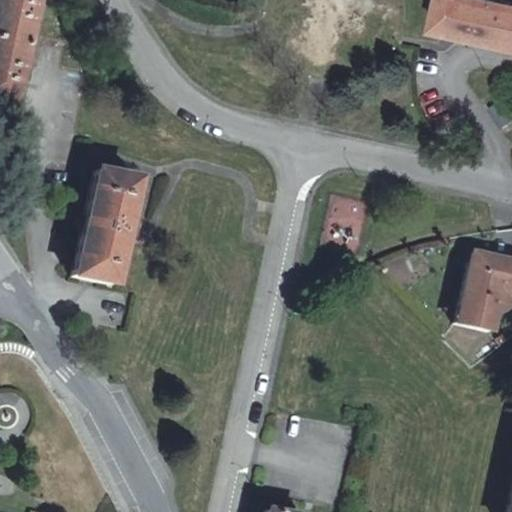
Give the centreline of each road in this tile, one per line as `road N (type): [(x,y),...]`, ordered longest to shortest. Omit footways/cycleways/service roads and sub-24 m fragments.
road 1 (residential): [(219,511),(299,144)]
road 2 (residential): [(5,277),(105,405),(156,511)]
road 3 (residential): [(299,144),(204,119),(148,64),(109,0)]
road 4 (residential): [(511,192),(299,144)]
road 5 (residential): [(455,51),(452,98),(467,130),(511,173)]
